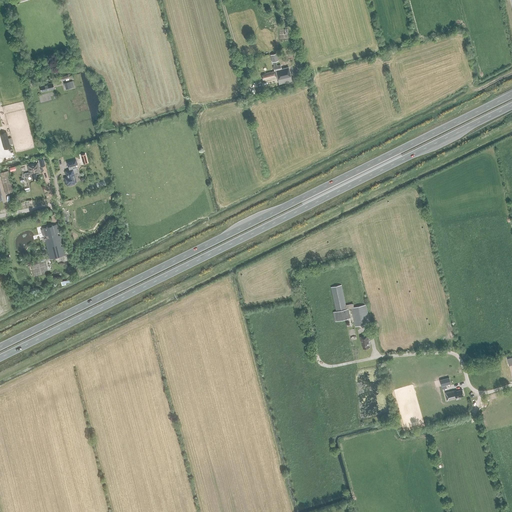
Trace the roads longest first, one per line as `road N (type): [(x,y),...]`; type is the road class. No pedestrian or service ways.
road 1 (trunk): [(511,94),(0,347)]
road 2 (trunk): [(0,358),(511,105)]
road 3 (unclassified): [(312,343),(326,366),(449,352),(477,392),(511,384)]
road 4 (track): [(5,0),(59,201)]
